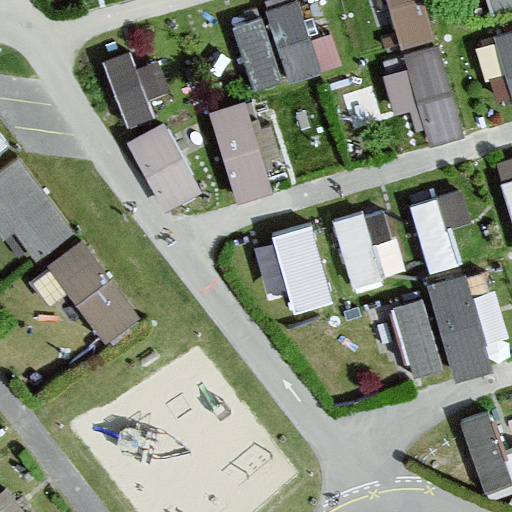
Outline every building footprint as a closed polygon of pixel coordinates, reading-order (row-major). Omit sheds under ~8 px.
[(264,79),(354,41),(336,0),(247,0),(234,6),(264,79)] [(394,0),(405,30),(441,17),(434,0),(394,0)] [(511,13),(497,19),(511,61),(511,13)] [(145,30),(105,43),(126,107),(152,99),(146,81),(161,76),(145,30)] [(398,97),(425,90),(434,126),(469,118),(448,33),(386,49),(398,97)] [(212,94),(240,185),(277,173),(249,83),(212,94)] [(195,96),(132,125),(163,190),(225,161),(195,96)] [(0,141),(12,135),(0,114),(0,141)] [(0,212),(27,251),(79,214),(24,138),(0,155),(0,212)] [(511,161),(503,165),(511,189),(511,161)] [(472,171),(415,186),(432,253),(489,238),(472,171)] [(357,269),(411,253),(400,218),(378,225),(368,194),(336,204),(357,269)] [(265,277),(287,270),(294,296),(339,283),(317,206),(250,225),(265,277)] [(71,224),(37,274),(117,330),(152,280),(71,224)] [(511,340),(511,310),(503,274),(474,280),(469,257),(430,266),(451,355),(511,340)] [(368,298),(383,353),(413,345),(420,368),(450,359),(429,282),(368,298)] [(465,403),(487,477),(511,469),(511,437),(498,393),(465,403)]
